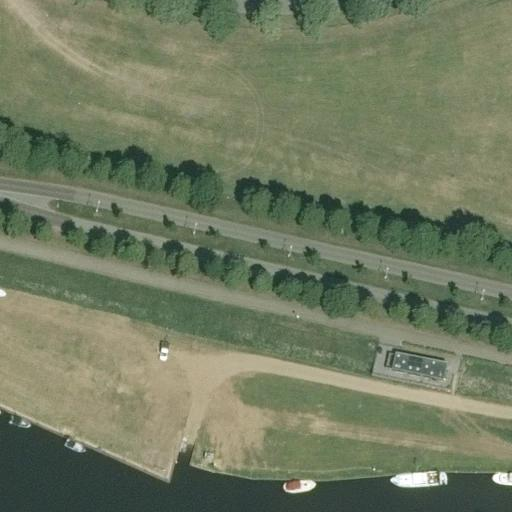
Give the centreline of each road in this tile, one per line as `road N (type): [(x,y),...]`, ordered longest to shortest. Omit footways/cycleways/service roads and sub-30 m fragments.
road 1 (residential): [(0,198),(52,219),(511,325)]
road 2 (residential): [(511,294),(60,192),(0,192)]
road 3 (residential): [(211,0),(355,0)]
